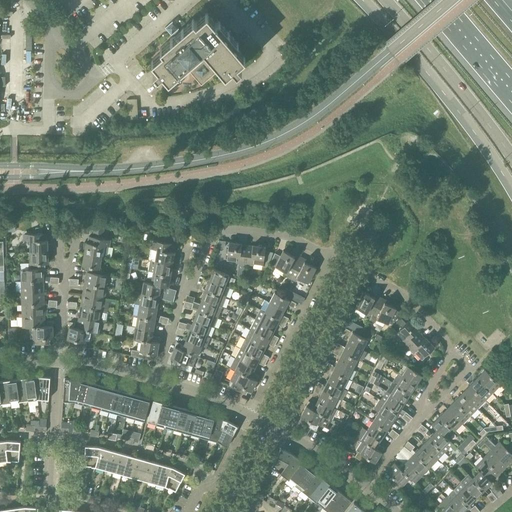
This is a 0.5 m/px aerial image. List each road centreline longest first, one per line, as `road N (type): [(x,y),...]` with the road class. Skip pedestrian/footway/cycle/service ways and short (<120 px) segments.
road 1 (secondary): [(0,171),(164,165),(266,141),(316,113),(450,0)]
road 2 (primary): [(361,0),(455,108),(511,189)]
road 3 (primary): [(511,158),(384,0)]
road 4 (residential): [(249,415),(331,255)]
road 5 (residential): [(362,272),(281,431)]
road 6 (residential): [(48,511),(58,362)]
road 7 (residential): [(206,251),(229,228),(289,235),(331,255)]
road 8 (motorway): [(434,0),(511,93)]
road 9 (residential): [(58,362),(66,242)]
